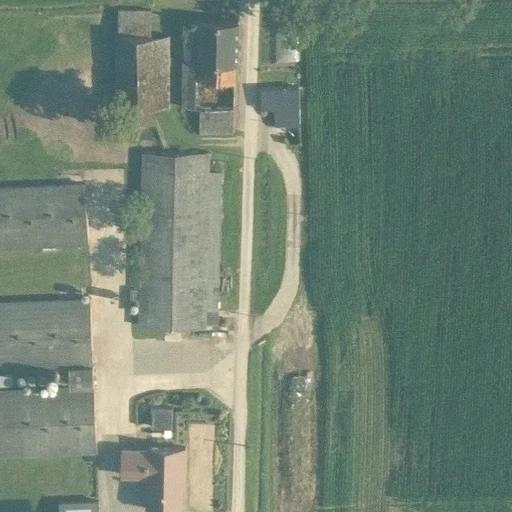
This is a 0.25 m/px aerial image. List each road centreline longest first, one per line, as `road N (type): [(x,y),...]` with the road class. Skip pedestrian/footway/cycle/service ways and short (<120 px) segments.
road 1 (unclassified): [(246,335),(254,0)]
road 2 (unknown): [(246,335),(236,511)]
